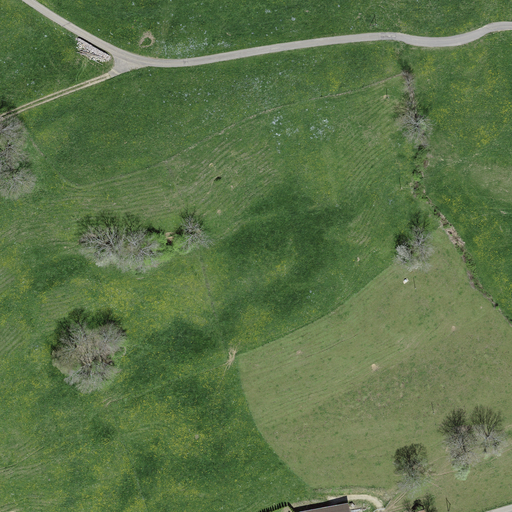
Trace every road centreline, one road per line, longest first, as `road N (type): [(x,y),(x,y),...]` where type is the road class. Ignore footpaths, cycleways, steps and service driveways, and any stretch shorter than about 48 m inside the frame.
road 1 (unclassified): [(26,0),(109,48),(170,63),(382,35),(453,40),(511,25)]
road 2 (track): [(130,57),(109,75),(0,117)]
